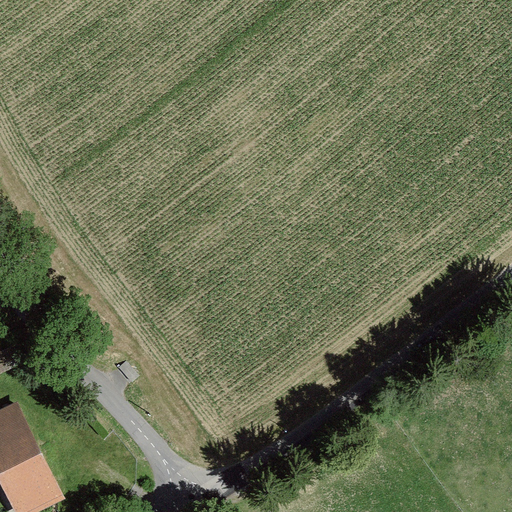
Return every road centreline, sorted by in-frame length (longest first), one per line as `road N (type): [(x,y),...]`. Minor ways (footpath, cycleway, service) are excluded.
road 1 (residential): [(191,507),(254,475),(511,280)]
road 2 (unclassified): [(0,239),(139,423),(191,507)]
